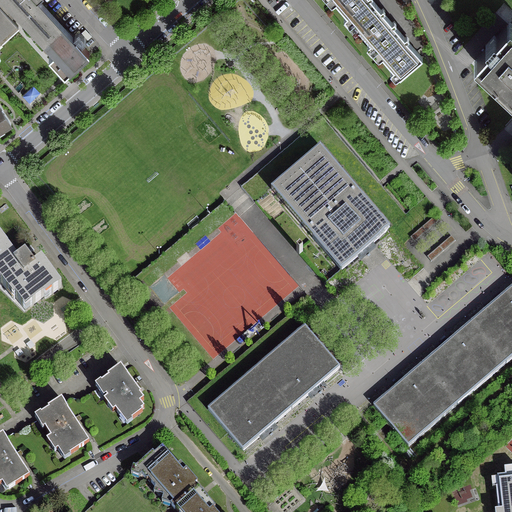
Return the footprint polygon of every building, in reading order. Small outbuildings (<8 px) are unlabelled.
[(0,0),(0,40),(16,25),(6,14),(13,8),(54,52),(48,57),(63,74),(87,53),(75,39),(74,39),(38,0),(0,0)] [(374,3),(370,0),(333,0),(352,22),(374,3)] [(399,33),(374,3),(352,22),(378,52),(399,33)] [(486,47),(477,57),(511,89),(511,32),(506,27),(496,37),(496,36),(486,47)] [(421,58),(399,33),(378,52),(399,76),(421,58)] [(0,128),(10,123),(0,107),(0,128)] [(319,147),(270,189),(339,270),(405,215),(322,117),(305,131),(319,147)] [(6,248),(0,239),(0,278),(2,281),(0,282),(0,283),(6,292),(11,288),(16,296),(14,298),(21,307),(28,302),(31,306),(43,297),(41,295),(47,290),(51,294),(60,287),(45,267),(36,273),(24,256),(14,264),(3,250),(6,248)] [(511,356),(511,286),(374,404),(409,445),(511,356)] [(241,451),(339,368),(304,327),(206,410),(241,451)] [(119,417),(122,415),(127,422),(141,412),(140,410),(142,408),(138,403),(142,400),(138,395),(139,394),(138,393),(119,367),(106,377),(107,378),(97,386),(106,398),(103,400),(111,412),(114,410),(119,417)] [(59,448),(64,457),(87,443),(60,400),(47,409),(48,410),(37,417),(50,437),(46,440),(49,444),(51,443),(55,451),(59,448)] [(14,485),(28,476),(7,445),(8,445),(2,435),(0,436),(0,483),(3,482),(7,489),(14,485)] [(178,462),(163,443),(155,450),(153,448),(137,463),(134,462),(131,470),(139,473),(143,471),(147,476),(148,475),(156,483),(154,488),(163,492),(162,498),(171,500),(175,505),(199,483),(195,480),(198,478),(181,459),(178,462)] [(511,511),(511,467),(504,469),(504,476),(497,477),(498,487),(495,487),(498,511),(500,511),(511,511)] [(199,483),(175,505),(181,511),(219,511),(212,505),(215,502),(199,483)]
